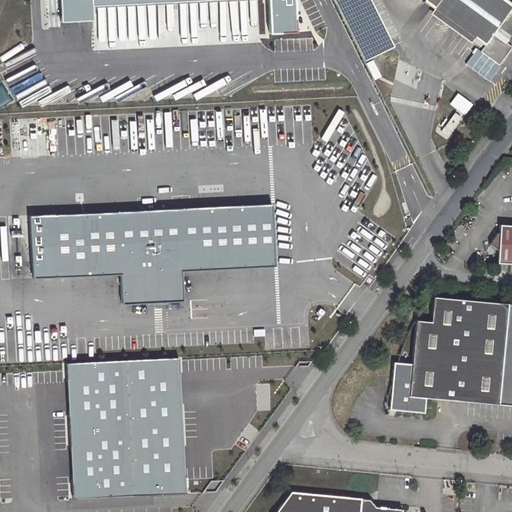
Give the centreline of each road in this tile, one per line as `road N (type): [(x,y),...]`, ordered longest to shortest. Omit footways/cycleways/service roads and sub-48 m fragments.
road 1 (unknown): [(429,234),(369,96),(333,61),(244,53),(11,69)]
road 2 (unclassified): [(511,121),(288,426)]
road 3 (unknown): [(0,174),(264,160),(302,182),(307,202)]
road 4 (unknown): [(315,279),(228,314),(111,318),(0,294)]
road 5 (unknown): [(231,505),(184,499),(0,508)]
road 6 (unclassified): [(511,471),(326,449),(288,426)]
